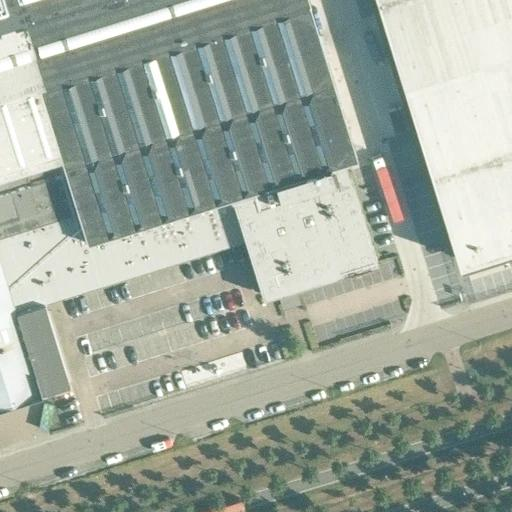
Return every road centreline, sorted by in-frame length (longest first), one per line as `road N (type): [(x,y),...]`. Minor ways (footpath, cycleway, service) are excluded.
road 1 (unclassified): [(0,472),(511,313)]
road 2 (tertiary): [(511,423),(222,511)]
